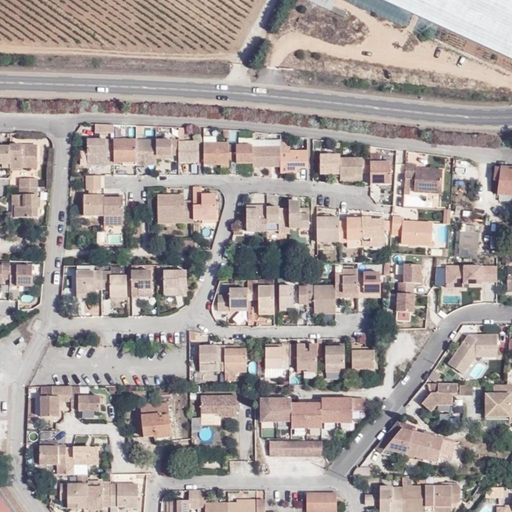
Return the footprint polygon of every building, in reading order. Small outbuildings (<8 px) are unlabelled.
[(307,0),(331,10),(335,0),(307,0)] [(511,0),(367,0),(392,11),(395,6),(447,29),(511,58),(511,0)] [(80,166),(87,166),(112,166),(112,164),(112,141),(112,125),(94,125),(94,141),(87,141),(87,151),(80,151),(80,166)] [(226,164),(226,148),(226,146),(215,146),(215,140),(201,140),(201,146),(201,168),(218,168),(218,170),(226,169),(226,164)] [(121,161),(135,161),(134,141),(112,141),(112,164),(121,164),(121,161)] [(155,166),(155,159),(155,141),(134,141),(135,161),(135,166),(155,166)] [(168,156),(177,156),(177,142),(161,141),(155,141),(155,159),(168,159),(168,156)] [(177,163),(197,163),(197,142),(177,142),(177,156),(177,163)] [(35,164),(34,143),(8,143),(8,145),(8,160),(8,164),(35,164)] [(263,149),(263,143),(250,143),(250,147),(250,149),(251,168),(278,168),(277,149),(263,149)] [(287,145),(282,145),(277,145),(277,149),(278,152),(278,168),(278,174),(293,174),(293,169),(305,169),(305,152),(287,152),(287,145)] [(234,165),(250,165),(250,149),(250,147),(236,148),(226,148),(226,164),(234,163),(234,165)] [(319,157),(319,175),(329,175),(338,175),(337,161),(337,156),(319,157)] [(368,163),(368,175),(368,186),(377,186),(377,181),(389,181),(388,163),(379,163),(378,156),(368,156),(368,160),(368,163)] [(361,181),(361,175),(368,175),(368,163),(368,160),(337,161),(338,175),(338,178),(338,182),(361,181)] [(511,168),(500,168),(500,181),(499,194),(511,195),(511,168)] [(35,176),(19,176),(19,185),(35,185),(35,176)] [(98,191),(98,178),(84,178),(85,191),(87,191),(95,191),(98,191)] [(14,214),(35,214),(35,185),(19,185),(19,194),(10,194),(10,203),(14,202),(14,214)] [(200,196),(200,194),(200,189),(191,189),(191,203),(192,222),(201,222),(201,217),(213,217),(213,197),(207,196),(200,196)] [(80,217),(102,217),(102,196),(95,197),(87,197),(80,197),(80,217)] [(109,199),(109,196),(102,196),(102,217),(102,225),(120,225),(120,199),(109,199)] [(161,219),(169,219),(169,197),(156,197),(156,219),(161,219)] [(183,224),(192,224),(192,222),(191,203),(182,203),(182,197),(169,197),(169,219),(183,219),(183,224)] [(297,203),(287,203),(287,211),(287,229),(307,229),(307,209),(297,209),(297,203)] [(244,213),(245,234),(264,234),(264,210),(264,207),(256,207),(256,213),(244,213)] [(287,236),(287,229),(287,211),(276,211),(276,210),(264,210),(264,234),(276,233),(276,236),(287,236)] [(401,222),(401,218),(390,217),(389,235),(399,235),(399,244),(429,246),(430,223),(412,222),(412,224),(409,224),(408,222),(401,222)] [(315,219),(315,244),(337,244),(337,223),(337,219),(326,219),(315,219)] [(360,219),(343,219),(343,222),(344,242),(360,241),(360,219)] [(368,219),(360,219),(360,241),(370,240),(370,245),(383,245),(382,222),(368,223),(368,219)] [(479,232),(456,230),(454,255),(458,255),(458,256),(476,258),(479,232)] [(194,251),(195,241),(183,242),(183,251),(194,251)] [(1,275),(8,275),(8,263),(8,260),(1,260),(0,263),(0,262),(0,279),(1,279),(1,275)] [(31,285),(31,264),(8,263),(8,275),(8,285),(31,285)] [(497,282),(497,263),(446,263),(446,287),(465,287),(465,282),(497,282)] [(413,284),(419,284),(420,266),(404,265),(403,283),(398,283),(397,294),(411,295),(412,295),(413,284)] [(177,292),(177,297),(186,296),(186,271),(161,271),(161,292),(177,292)] [(334,274),(333,280),(334,287),(333,299),(342,299),(342,293),(356,293),(356,271),(342,271),(342,274),(334,274)] [(380,272),(356,271),(356,293),(357,296),(363,296),(363,291),(379,291),(380,272)] [(108,276),(108,272),(101,273),(101,291),(109,291),(109,299),(126,298),(125,276),(108,276)] [(150,272),(130,272),(130,298),(138,298),(138,293),(150,293),(150,272)] [(82,292),(101,291),(101,273),(73,274),(73,295),(82,295),(82,292)] [(273,309),(272,286),(246,287),(246,289),(247,300),(257,300),(257,309),(273,309)] [(292,303),(292,287),(278,287),(278,308),(285,309),(292,309),(292,303)] [(313,303),(314,314),(334,314),(333,299),(334,287),(305,287),(306,303),(313,303)] [(247,308),(247,300),(246,289),(228,289),(228,296),(217,296),(217,312),(229,312),(229,308),(247,308)] [(34,300),(33,293),(22,295),(23,302),(34,300)] [(396,313),(412,314),(414,295),(412,295),(411,295),(397,294),(396,313)] [(449,364),(463,374),(476,357),(479,352),(498,351),(498,336),(469,337),(449,364)] [(282,364),(289,364),(289,358),(289,345),(289,344),(281,344),(265,345),(265,370),(282,370),(282,364)] [(336,348),(324,348),(324,371),(345,371),(344,344),(336,344),(336,348)] [(308,369),(308,372),(317,372),(316,345),(289,345),(289,358),(289,364),(289,366),(299,365),(299,369),(304,369),(308,369)] [(350,345),(351,370),(353,370),(373,369),(373,349),(354,350),(354,347),(354,345),(350,345)] [(217,364),(224,363),(224,350),(224,347),(198,347),(198,365),(207,365),(207,370),(217,369),(217,364)] [(245,350),(224,350),(224,363),(224,381),(234,381),(234,372),(234,368),(243,368),(245,368),(245,360),(245,352),(245,350)] [(437,384),(442,376),(434,371),(429,379),(437,384)] [(458,384),(439,384),(433,393),(424,404),(434,412),(438,404),(453,405),(453,394),(457,394),(458,384)] [(428,384),(428,393),(433,393),(439,384),(437,384),(428,384)] [(511,384),(505,384),(495,384),(491,385),(491,395),(484,395),(484,416),(508,416),(508,420),(508,422),(511,422),(511,384)] [(472,396),(472,385),(459,385),(459,395),(472,396)] [(72,402),(71,388),(55,388),(55,391),(53,391),(53,398),(41,398),(41,418),(60,418),(60,402),(72,402)] [(80,398),(79,388),(71,388),(72,402),(72,409),(79,409),(79,412),(100,412),(100,404),(100,399),(80,398)] [(235,417),(235,396),(200,397),(200,413),(220,412),(220,417),(235,417)] [(261,397),(261,420),(275,420),(275,397),(261,397)] [(275,397),(275,420),(290,420),(290,404),(290,397),(275,397)] [(321,423),(337,423),(336,399),(321,399),(321,404),(321,423)] [(365,411),(365,399),(336,399),(337,423),(352,423),(352,411),(365,411)] [(155,436),(155,438),(170,437),(166,403),(141,406),(142,421),(143,427),(143,436),(155,436)] [(290,420),(290,428),(306,428),(306,404),(290,404),(290,420)] [(321,423),(321,404),(306,404),(306,428),(321,428),(321,423)] [(443,438),(400,428),(397,421),(393,426),(382,438),(375,447),(383,454),(386,449),(401,453),(407,455),(416,457),(417,453),(438,459),(443,438)] [(278,457),(278,441),(270,441),(270,457),(278,457)] [(287,457),(287,441),(278,441),(278,457),(287,457)] [(296,457),(296,441),(287,441),(287,457),(296,457)] [(305,457),(304,441),(296,441),(296,457),(305,457)] [(314,457),(314,441),(304,441),(305,457),(314,457)] [(322,457),(322,441),(314,441),(314,457),(322,457)] [(66,464),(66,448),(66,444),(58,444),(58,447),(55,447),(50,447),(41,447),(41,448),(41,464),(66,464)] [(99,465),(99,448),(66,448),(66,464),(66,475),(74,475),(74,465),(99,465)] [(383,454),(400,458),(401,453),(386,449),(383,454)] [(416,457),(437,462),(438,459),(417,453),(416,457)] [(369,467),(359,467),(352,476),(369,476),(369,467)] [(76,506),(76,509),(86,509),(86,493),(86,489),(86,486),(86,485),(86,475),(76,475),(76,484),(58,484),(58,500),(66,500),(66,505),(76,506)] [(413,486),(413,476),(404,476),(404,486),(413,486)] [(461,502),(460,485),(427,486),(427,511),(435,511),(435,507),(454,506),(454,502),(461,502)] [(109,486),(109,489),(109,507),(123,507),(123,509),(137,509),(136,486),(109,486)] [(416,511),(423,511),(427,511),(427,486),(413,486),(404,486),(404,487),(404,507),(404,509),(416,508),(416,511)] [(392,489),(381,489),(381,495),(381,504),(381,511),(391,511),(392,507),(404,507),(404,487),(392,487),(392,489)] [(190,511),(191,507),(199,508),(199,492),(191,491),(191,504),(171,504),(170,511),(190,511)] [(229,511),(229,504),(207,504),(207,491),(199,492),(199,508),(207,508),(206,511),(229,511)] [(307,511),(315,511),(316,493),(307,493),(307,511)] [(315,511),(323,511),(323,493),(316,493),(315,511)] [(381,504),(381,495),(367,495),(366,504),(381,504)] [(0,511),(9,511),(0,498),(0,511)] [(257,511),(257,501),(251,501),(251,504),(238,504),(229,504),(229,511),(257,511)] [(266,511),(266,501),(257,501),(257,511),(266,511)]
